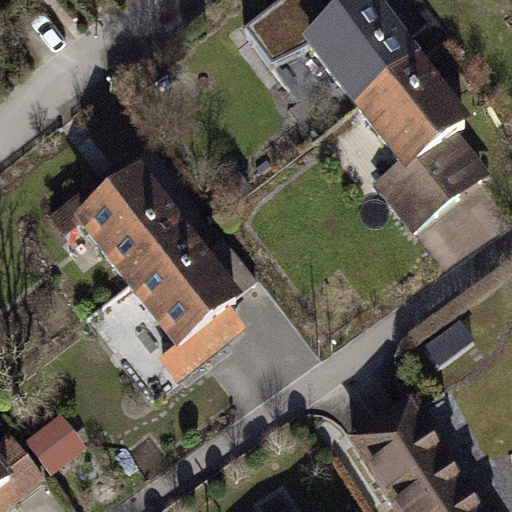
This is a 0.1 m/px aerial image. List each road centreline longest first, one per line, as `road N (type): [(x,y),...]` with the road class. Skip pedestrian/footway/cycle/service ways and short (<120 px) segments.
road 1 (residential): [(138,511),(511,250)]
road 2 (residential): [(172,0),(0,132)]
